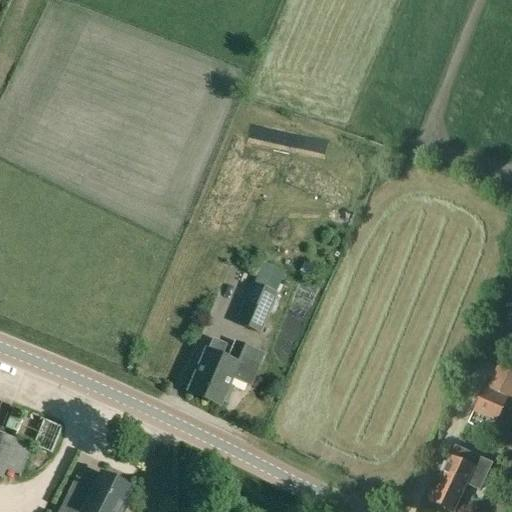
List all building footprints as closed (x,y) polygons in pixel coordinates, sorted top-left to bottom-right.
[(237,321),(260,331),(275,294),(253,284),(237,321)] [(250,381),(257,366),(262,354),(235,341),(232,347),(213,339),(207,352),(204,361),(191,392),(220,404),(233,373),(250,381)] [(511,373),(497,367),(487,390),(511,400),(511,373)] [(504,398),(480,388),(470,412),(494,422),(504,398)] [(27,412),(16,437),(32,444),(53,453),(64,427),(27,412)] [(457,448),(449,465),(445,474),(443,473),(434,492),(431,490),(427,499),(431,501),(430,502),(450,511),(453,511),(466,484),(480,491),(493,465),(457,448)] [(125,511),(129,506),(124,503),(133,484),(102,468),(94,484),(77,475),(59,511),(125,511)]
